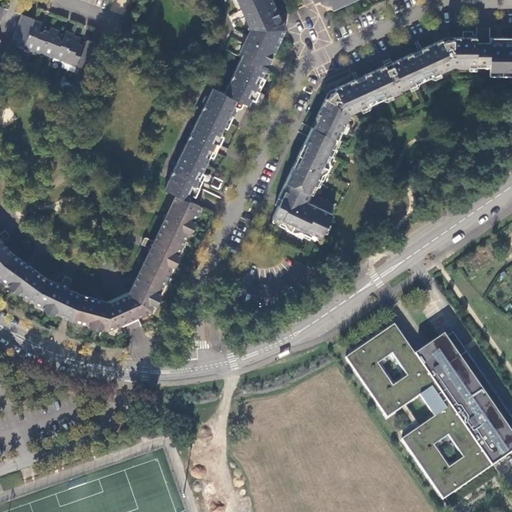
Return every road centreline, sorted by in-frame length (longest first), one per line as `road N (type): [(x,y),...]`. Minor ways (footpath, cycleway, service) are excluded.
road 1 (tertiary): [(197,369),(276,344),(511,187)]
road 2 (residential): [(197,369),(198,296),(308,59)]
road 3 (tertiary): [(0,322),(93,365),(197,369)]
road 4 (residential): [(331,49),(435,5),(511,6)]
